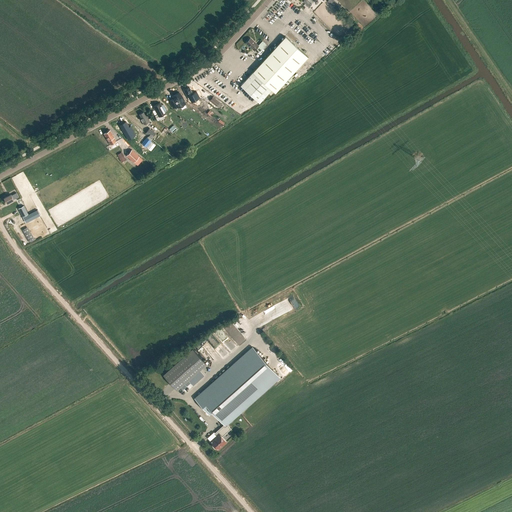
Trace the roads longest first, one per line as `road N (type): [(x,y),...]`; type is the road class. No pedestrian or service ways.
road 1 (unclassified): [(250,511),(0,223)]
road 2 (unclassified): [(0,177),(206,63),(268,0)]
